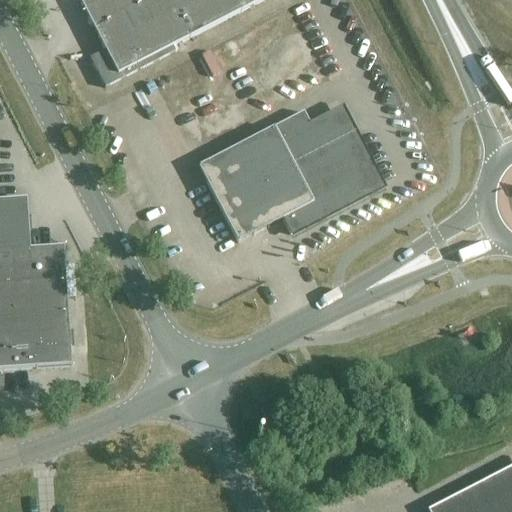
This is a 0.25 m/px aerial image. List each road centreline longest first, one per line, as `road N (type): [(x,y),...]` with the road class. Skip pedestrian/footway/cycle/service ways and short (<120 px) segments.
road 1 (unclassified): [(187,383),(0,20)]
road 2 (unclassified): [(187,383),(373,286)]
road 3 (unclassified): [(0,461),(187,383)]
road 4 (primary): [(427,0),(489,136),(494,166)]
road 5 (unclassified): [(254,511),(187,383)]
road 6 (unclassified): [(373,286),(387,289),(506,243)]
road 7 (unclassified): [(483,202),(379,272),(373,286)]
road 8 (primary): [(511,110),(447,0)]
